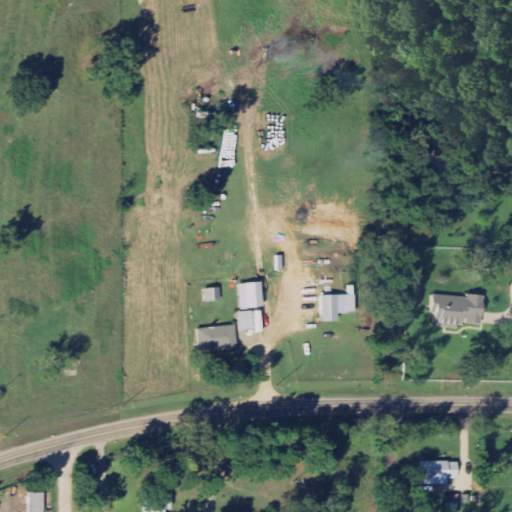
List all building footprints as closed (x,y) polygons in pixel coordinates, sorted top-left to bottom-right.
[(241,309),(265,308),(264,283),(240,284),(241,309)] [(324,322),(340,322),(340,295),(323,295),(324,322)] [(469,298),(435,295),(433,323),(484,327),(487,296),(470,295),(469,298)] [(240,331),(256,329),(254,311),(239,312),(240,331)] [(199,351),(239,350),(238,327),(199,327),(199,351)] [(424,485),(451,485),(451,479),(460,479),(461,462),(425,461),(424,485)] [(31,511),(46,511),(46,493),(31,493),(31,511)]
